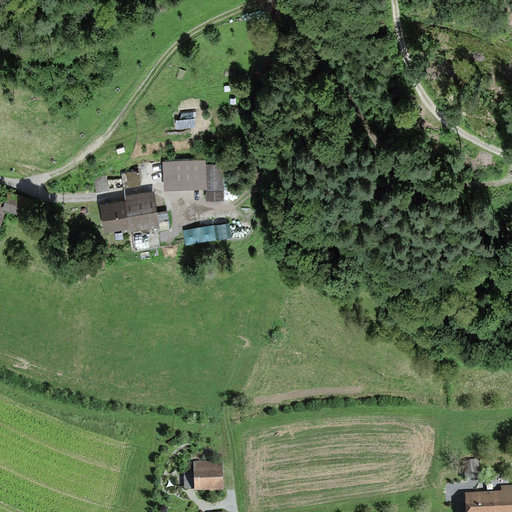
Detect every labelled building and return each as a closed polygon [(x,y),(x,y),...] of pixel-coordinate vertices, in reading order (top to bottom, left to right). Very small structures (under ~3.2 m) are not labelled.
[(169,161),(171,189),(203,187),(202,159),(169,161)] [(209,203),(224,202),(223,166),(208,166),(209,203)] [(142,189),(141,171),(97,173),(98,191),(142,189)] [(0,197),(0,214),(2,206),(24,213),(27,200),(7,194),(5,199),(0,197)] [(151,197),(102,205),(106,229),(155,222),(151,197)] [(185,230),(186,247),(229,244),(228,227),(185,230)] [(471,465),(474,485),(482,483),(479,464),(471,465)] [(197,467),(198,488),(217,488),(217,467),(197,467)] [(504,496),(469,498),(470,511),(511,511),(511,489),(504,490),(504,496)]
